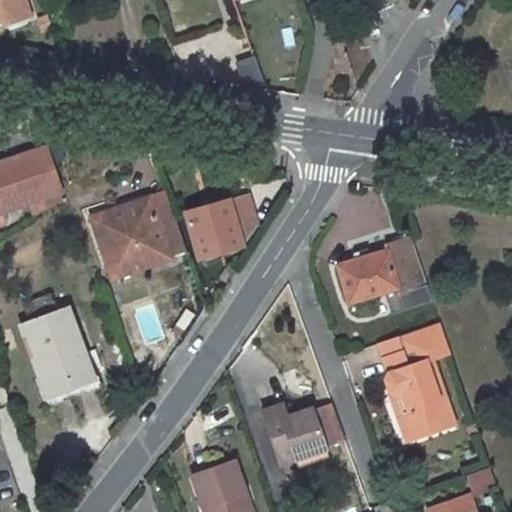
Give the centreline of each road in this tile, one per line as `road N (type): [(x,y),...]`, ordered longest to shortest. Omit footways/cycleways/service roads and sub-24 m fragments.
road 1 (tertiary): [(0,83),(355,140)]
road 2 (residential): [(91,511),(284,240)]
road 3 (residential): [(375,501),(284,240)]
road 4 (residential): [(355,140),(449,0)]
road 5 (tertiary): [(355,140),(511,165)]
road 6 (residential): [(284,240),(355,140)]
